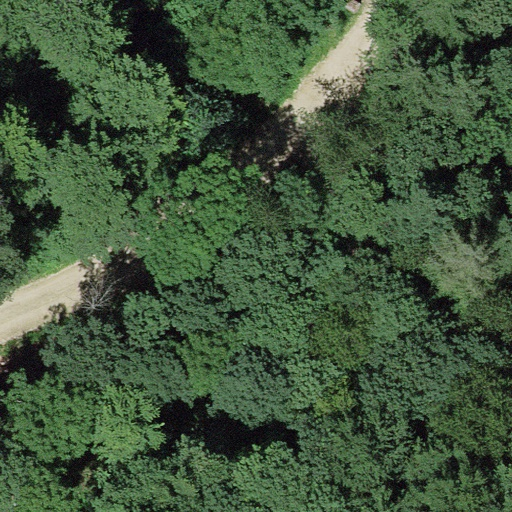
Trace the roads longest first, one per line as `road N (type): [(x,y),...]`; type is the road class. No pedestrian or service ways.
road 1 (track): [(0,309),(145,248),(212,198),(347,57),(383,0)]
road 2 (track): [(347,57),(342,189),(355,232),(388,292),(438,341),(511,374)]
road 3 (track): [(157,511),(269,375),(355,232)]
